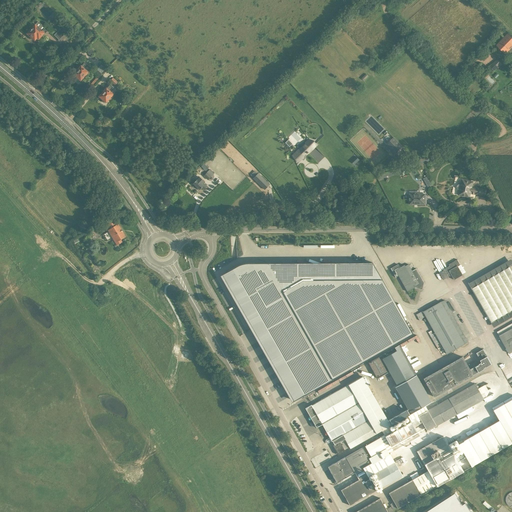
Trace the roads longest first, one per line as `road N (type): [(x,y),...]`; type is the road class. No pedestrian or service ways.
road 1 (unclassified): [(335,511),(203,278),(210,231)]
road 2 (unclassified): [(210,231),(511,229)]
road 3 (primary): [(312,511),(199,312)]
road 4 (primary): [(121,186),(0,66)]
road 5 (track): [(0,176),(94,282)]
